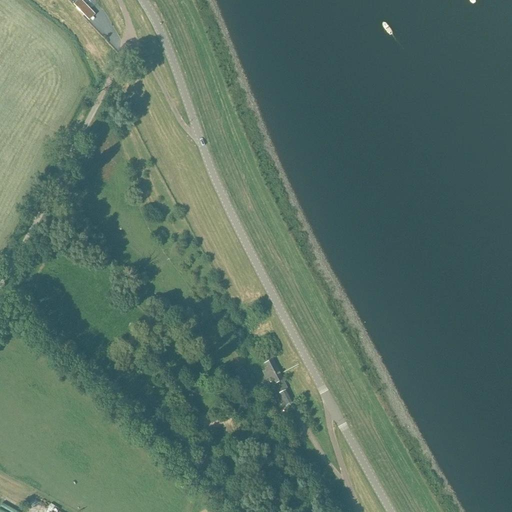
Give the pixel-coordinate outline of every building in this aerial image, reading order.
[(81,0),(78,0),(74,5),(84,15),(86,13),(88,11),(90,9),(87,6),(84,3),(81,0)] [(141,289),(126,279),(117,293),(125,298),(129,292),(136,296),(141,289)] [(140,349),(136,354),(138,356),(138,357),(141,360),(147,354),(144,351),(143,351),(140,349)] [(272,378),(275,384),(283,380),(273,360),(265,364),(268,370),(263,373),(267,381),(272,378)] [(249,377),(246,372),(240,376),(243,382),(249,377)] [(280,394),(287,407),(292,404),(285,391),(280,394)] [(165,416),(161,420),(167,424),(170,421),(165,416)]
